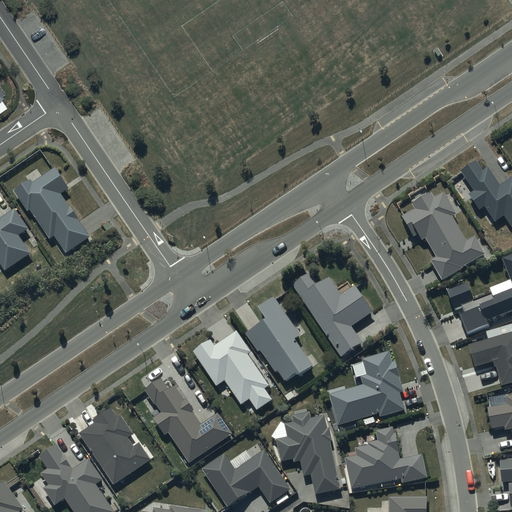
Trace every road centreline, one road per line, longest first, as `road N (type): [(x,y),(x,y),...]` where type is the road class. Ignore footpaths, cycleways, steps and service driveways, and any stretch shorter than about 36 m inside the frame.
road 1 (residential): [(468,511),(461,455),(431,353),(345,205)]
road 2 (tertiary): [(197,304),(0,439)]
road 3 (tertiary): [(326,178),(511,51)]
road 4 (tertiary): [(0,397),(176,277)]
road 5 (residential): [(59,104),(176,277)]
road 6 (tertiary): [(511,91),(345,205)]
road 7 (tertiary): [(176,277),(326,178)]
road 8 (tertiary): [(345,205),(197,304)]
